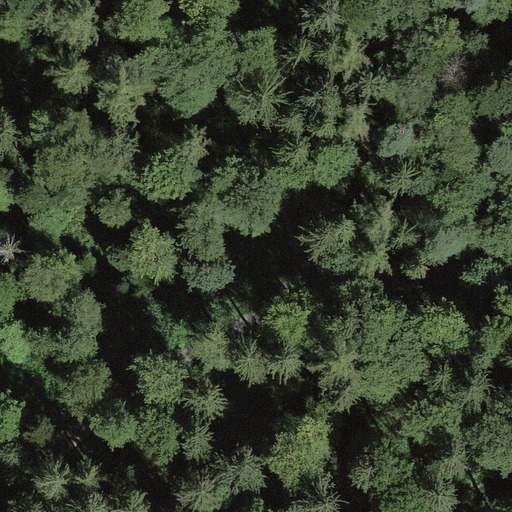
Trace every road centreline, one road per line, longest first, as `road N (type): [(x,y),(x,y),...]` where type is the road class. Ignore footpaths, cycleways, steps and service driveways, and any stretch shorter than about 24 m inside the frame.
road 1 (unclassified): [(511,269),(367,285),(240,322),(204,340),(0,504)]
road 2 (track): [(0,65),(63,127),(226,254),(307,299)]
road 3 (track): [(177,0),(266,157),(297,238),(307,299)]
